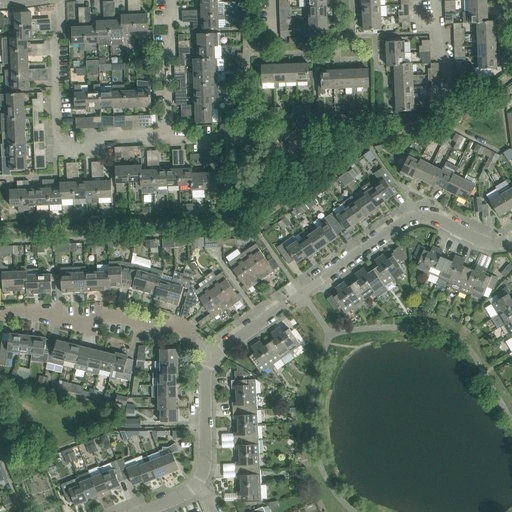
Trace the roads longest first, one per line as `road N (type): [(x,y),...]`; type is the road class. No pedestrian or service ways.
road 1 (residential): [(213,355),(417,215),(482,242),(511,240)]
road 2 (residential): [(169,134),(98,137),(98,149),(61,149),(53,42),(59,0)]
road 3 (residential): [(213,355),(172,326),(0,312)]
road 4 (residential): [(169,134),(171,0)]
road 5 (residential): [(196,485),(205,461),(205,369),(213,355)]
